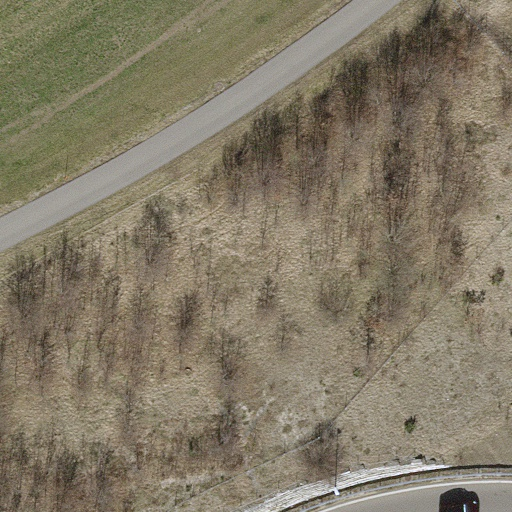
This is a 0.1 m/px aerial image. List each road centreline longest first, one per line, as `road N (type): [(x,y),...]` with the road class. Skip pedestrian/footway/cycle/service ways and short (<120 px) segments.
road 1 (track): [(0,226),(372,0)]
road 2 (motorway): [(410,0),(511,116)]
